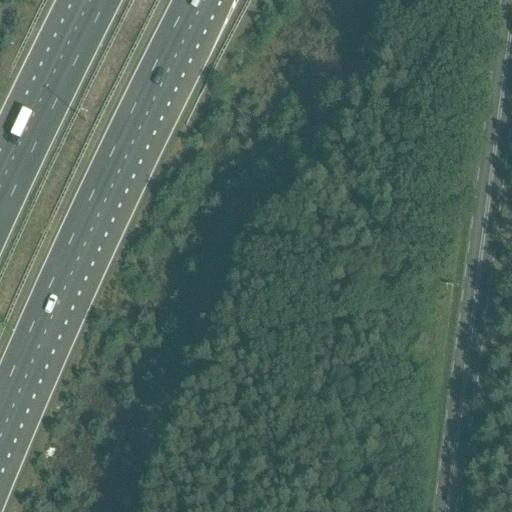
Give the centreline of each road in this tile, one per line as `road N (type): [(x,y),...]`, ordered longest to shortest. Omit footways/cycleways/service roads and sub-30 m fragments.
road 1 (primary): [(447,511),(511,27)]
road 2 (motorway): [(0,425),(116,158),(198,0)]
road 3 (motorway): [(98,0),(0,201)]
